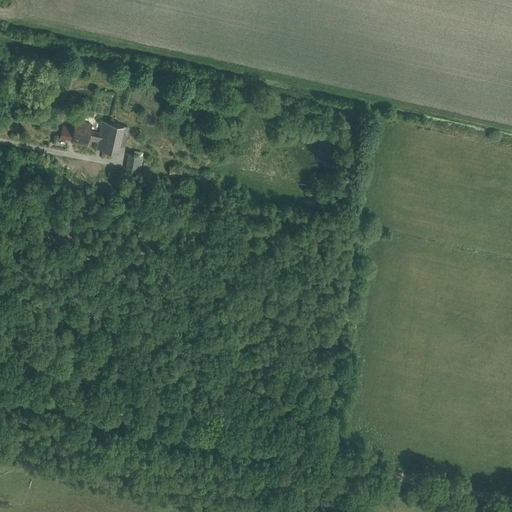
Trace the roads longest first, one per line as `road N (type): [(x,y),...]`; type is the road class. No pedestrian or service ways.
road 1 (track): [(0,390),(276,453)]
road 2 (track): [(276,453),(511,503)]
